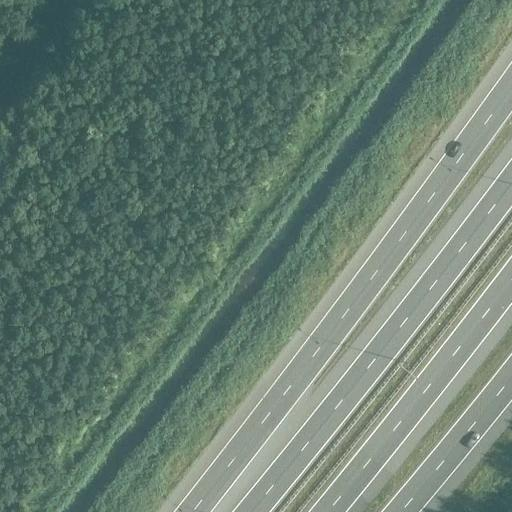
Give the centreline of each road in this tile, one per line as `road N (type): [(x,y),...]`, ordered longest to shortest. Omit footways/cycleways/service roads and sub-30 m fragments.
road 1 (motorway): [(511,82),(190,511)]
road 2 (motorway): [(511,177),(388,344),(247,511)]
road 3 (motorway): [(326,511),(511,277)]
road 4 (motorway): [(400,511),(511,378)]
